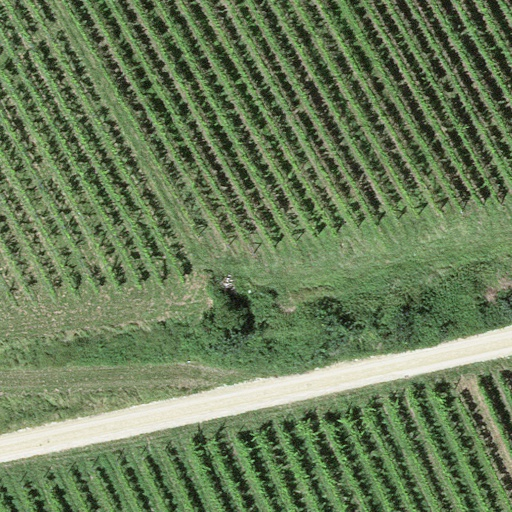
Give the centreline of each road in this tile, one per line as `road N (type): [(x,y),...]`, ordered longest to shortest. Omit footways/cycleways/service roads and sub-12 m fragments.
road 1 (track): [(0,448),(511,339)]
road 2 (track): [(511,235),(0,337)]
road 3 (track): [(288,388),(0,379)]
